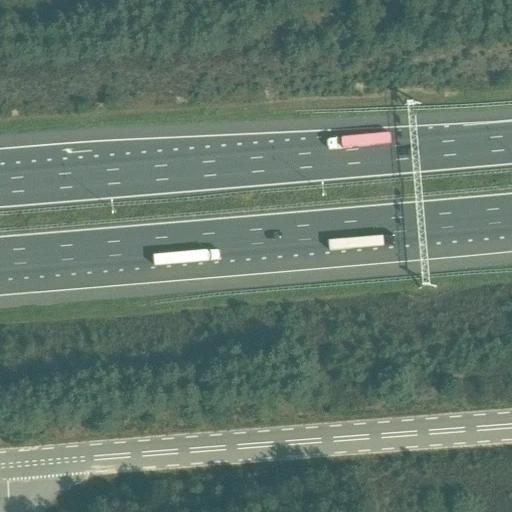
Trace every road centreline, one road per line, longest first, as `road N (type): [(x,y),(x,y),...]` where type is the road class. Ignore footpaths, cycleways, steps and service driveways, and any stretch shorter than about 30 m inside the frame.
road 1 (motorway): [(0,259),(511,215)]
road 2 (motorway): [(511,144),(0,186)]
